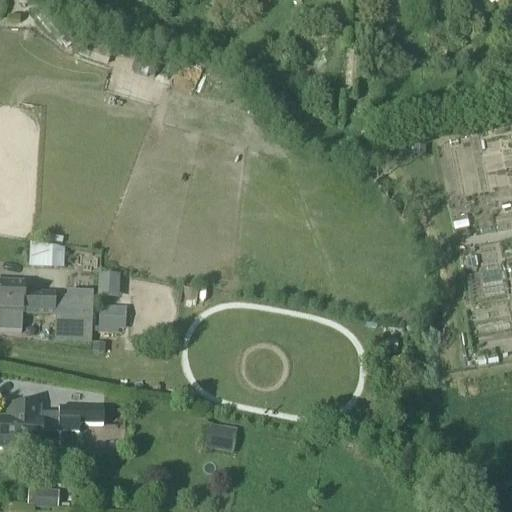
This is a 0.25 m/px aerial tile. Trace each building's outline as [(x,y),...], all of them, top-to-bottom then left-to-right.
[(58,47),(60,45),(65,52),(75,45),(70,38),(71,37),(50,13),(38,24),(58,47)] [(293,70),(312,70),(311,57),(321,57),(321,44),(264,45),(264,59),(292,58),(293,70)] [(206,91),(212,78),(198,72),(192,85),(206,91)] [(481,150),(502,149),(501,135),(480,136),(481,150)] [(446,140),(450,174),(463,173),(464,183),(482,180),(476,137),(446,140)] [(511,155),(494,159),(500,189),(511,186),(511,155)] [(60,278),(59,288),(80,291),(81,281),(60,278)] [(24,316),(24,297),(25,288),(0,286),(0,335),(3,339),(15,339),(21,334),(22,316),(24,316)] [(54,300),(54,318),(54,321),(55,321),(90,322),(92,322),(93,296),(66,295),(65,301),(55,300),(54,300)] [(54,300),(55,300),(55,298),(24,297),(24,316),(54,318),(54,300)] [(90,347),(90,322),(55,321),(55,345),(90,347)] [(104,430),(135,432),(137,406),(105,405),(104,430)] [(39,410),(8,408),(7,422),(0,422),(0,452),(20,453),(19,463),(36,464),(37,454),(41,454),(42,436),(77,437),(77,429),(99,430),(100,413),(57,411),(57,417),(38,416),(39,410)] [(235,432),(215,429),(211,450),(231,454),(235,432)] [(57,495),(28,493),(27,509),(55,511),(57,495)]
